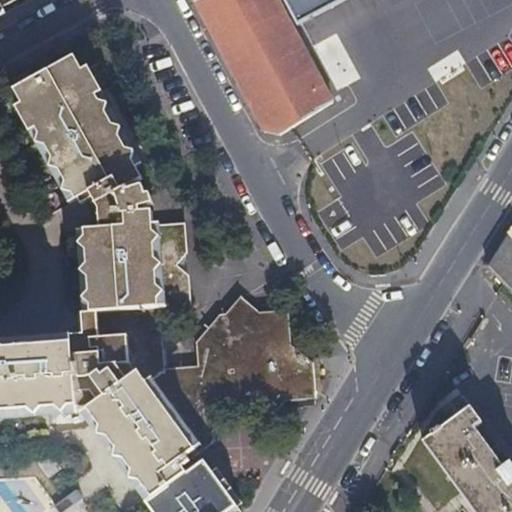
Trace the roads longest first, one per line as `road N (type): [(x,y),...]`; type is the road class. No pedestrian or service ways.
road 1 (residential): [(161,0),(329,296),(395,351)]
road 2 (tertiary): [(295,511),(395,351)]
